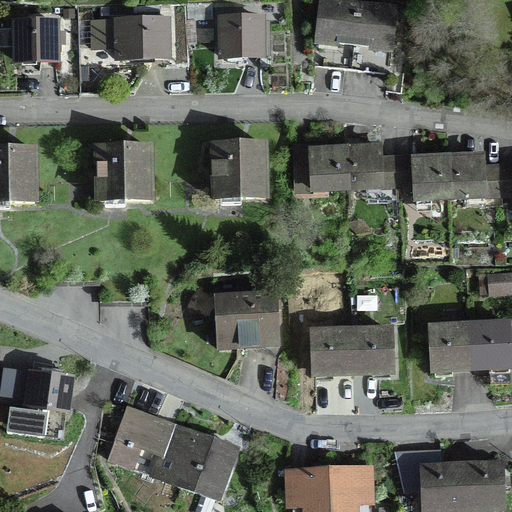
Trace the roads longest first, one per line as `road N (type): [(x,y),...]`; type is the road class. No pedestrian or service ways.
road 1 (residential): [(0,312),(292,426),(511,421)]
road 2 (residential): [(0,113),(299,108),(511,129)]
